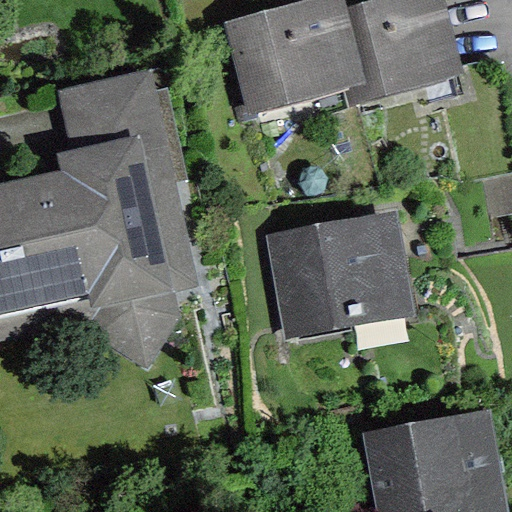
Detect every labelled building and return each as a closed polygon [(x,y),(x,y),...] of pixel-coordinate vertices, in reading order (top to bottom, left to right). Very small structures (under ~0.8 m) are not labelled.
[(433,1),(337,25),(351,80),(355,95),(451,71),(433,1)] [(255,104),(351,80),(337,25),(334,10),(238,34),(255,104)] [(76,183),(0,200),(0,322),(41,314),(37,295),(97,282),(108,328),(125,340),(133,338),(134,344),(149,341),(147,335),(154,334),(165,315),(157,276),(188,269),(146,84),(84,98),(98,161),(73,166),(76,183)] [(482,181),(511,175),(511,131),(455,142),(462,185),(482,181)] [(489,220),(482,181),(462,185),(426,191),(433,230),(489,220)] [(403,304),(390,226),(278,245),(293,327),(349,317),(350,321),(363,319),(362,312),(403,304)] [(482,425),(374,444),(386,511),(506,511),(511,511),(511,447),(487,452),(482,425)]
